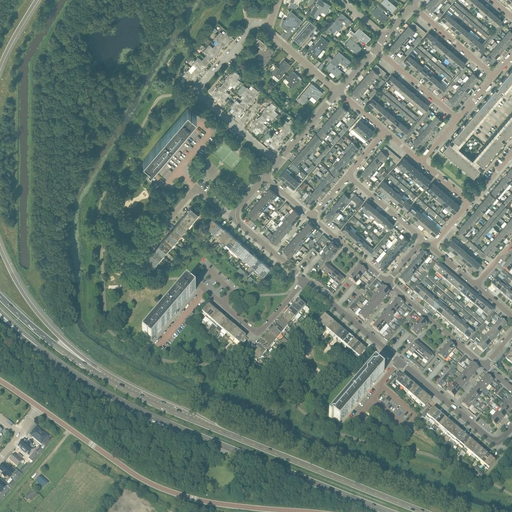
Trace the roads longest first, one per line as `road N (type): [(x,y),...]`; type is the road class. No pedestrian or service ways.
road 1 (primary): [(96,387),(389,511)]
road 2 (unclassified): [(38,406),(152,484),(215,503),(307,511)]
road 3 (residential): [(276,163),(197,93),(249,27),(269,25)]
road 4 (residential): [(304,279),(259,331),(205,289),(159,344)]
road 5 (primary): [(423,511),(258,446)]
road 6 (motorway): [(258,446),(99,375)]
road 7 (motorway): [(99,375),(23,295),(0,246)]
road 8 (residential): [(398,360),(490,438),(511,427)]
road 9 (residential): [(231,216),(196,186),(136,257)]
road 10 (residential): [(484,365),(386,281)]
road 11 (motorway): [(99,375),(0,296)]
